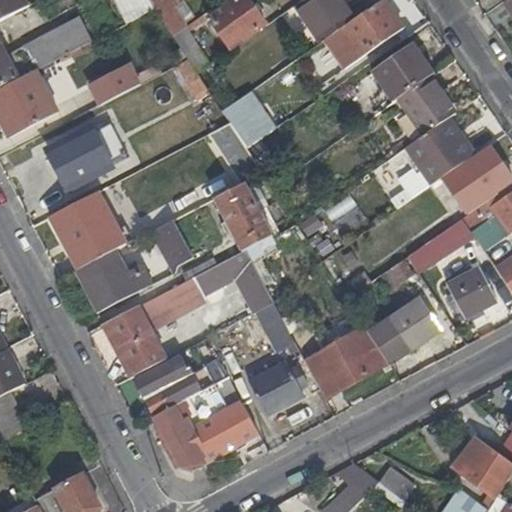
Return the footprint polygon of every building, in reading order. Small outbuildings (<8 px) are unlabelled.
[(0,0),(0,20),(25,8),(20,0),(0,0)] [(127,0),(137,17),(163,3),(161,0),(127,0)] [(193,22),(178,0),(161,0),(163,3),(182,30),(193,22)] [(228,0),(217,8),(239,40),(272,15),(274,14),(263,0),(228,0)] [(357,0),(303,0),(328,35),(349,20),(364,9),(357,0)] [(349,20),(369,48),(410,18),(396,0),(376,0),(364,9),(349,20)] [(0,83),(15,75),(18,80),(91,42),(77,16),(6,54),(0,42),(0,83)] [(209,46),(193,22),(182,30),(197,55),(209,46)] [(444,64),(423,35),(381,65),(402,95),(404,93),(442,66),(444,64)] [(206,68),(218,59),(209,46),(197,55),(206,68)] [(197,55),(184,62),(207,95),(219,86),(206,68),(197,55)] [(462,108),(468,104),(442,66),(404,93),(432,130),(455,113),(462,108)] [(68,94),(80,116),(127,91),(115,69),(68,94)] [(18,80),(0,89),(0,123),(8,139),(39,123),(18,80)] [(470,132),(475,129),(462,108),(455,113),(470,132)] [(414,143),(439,179),(470,156),(483,148),(487,145),(475,129),(470,132),(455,113),(432,130),(414,143)] [(239,117),(228,123),(248,162),(245,164),(253,178),(255,177),(272,167),(239,117)] [(88,124),(47,147),(70,191),(112,169),(88,124)] [(483,148),(470,156),(495,194),(506,186),(504,182),(511,176),(511,157),(500,139),(483,150),(483,148)] [(138,174),(102,195),(122,232),(158,212),(138,174)] [(283,230),(255,177),(253,178),(224,193),(252,246),(283,230)] [(511,181),(506,186),(495,194),(490,197),(506,221),(511,216),(511,181)] [(450,185),(438,188),(445,208),(457,204),(450,185)] [(348,197),(328,215),(337,224),(356,205),(348,197)] [(470,211),(486,234),(506,221),(490,197),(470,211)] [(318,217),(302,227),(309,239),(325,229),(318,217)] [(173,220),(152,231),(172,267),(192,256),(173,220)] [(204,271),(213,287),(255,262),(248,249),(212,267),(204,271)] [(440,263),(447,277),(475,263),(468,249),(440,263)] [(115,251),(78,271),(99,312),(104,311),(151,284),(142,265),(126,273),(115,251)] [(405,279),(424,265),(414,252),(395,264),(405,279)] [(488,258),(454,276),(472,311),(506,293),(488,258)] [(209,261),(197,268),(200,273),(204,271),(212,267),(209,261)] [(374,263),(349,281),(358,293),(382,274),(374,263)] [(197,268),(197,267),(187,273),(190,279),(200,273),(197,268)] [(399,356),(402,360),(453,325),(429,289),(377,323),(378,324),(399,356)] [(276,301),(270,290),(246,302),(253,314),(261,309),(276,301)] [(276,301),(261,309),(269,323),(284,316),(276,301)] [(139,306),(105,324),(134,377),(168,358),(139,306)] [(284,316),(269,323),(283,349),(299,344),(284,316)] [(320,383),(327,396),(399,356),(378,324),(308,361),(320,383)] [(0,389),(5,387),(21,379),(4,347),(0,348),(0,389)] [(137,383),(155,419),(232,378),(218,353),(179,374),(174,363),(137,383)] [(296,375),(304,391),(320,383),(308,361),(306,358),(300,361),(305,371),(296,375)] [(249,380),(267,416),(306,395),(304,391),(296,375),(287,360),(249,380)] [(178,463),(191,466),(260,430),(232,378),(155,419),(178,463)] [(24,422),(5,387),(0,389),(0,431),(2,435),(24,422)] [(269,447),(261,432),(236,445),(246,459),(269,447)] [(511,460),(474,434),(463,450),(502,479),(511,464),(511,460)] [(502,479),(463,450),(452,463),(486,488),(471,511),(482,511),(499,484),(502,479)] [(374,464),(366,475),(374,481),(390,491),(400,478),(394,473),(377,461),(374,464)] [(42,511),(95,511),(99,504),(79,468),(33,493),(37,502),(42,511)] [(324,507),(327,511),(346,511),(368,497),(359,484),(324,507)] [(497,511),(510,492),(499,484),(482,511),(497,511)] [(502,511),(511,511),(511,501),(510,500),(502,511)] [(42,511),(37,502),(16,511),(42,511)]
